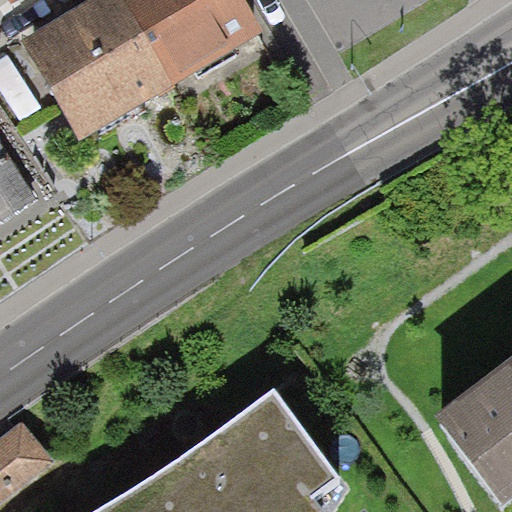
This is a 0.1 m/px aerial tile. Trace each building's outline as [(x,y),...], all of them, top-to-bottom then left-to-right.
[(180,82),(129,0),(88,0),(23,39),(84,141),(180,82)] [(129,0),(180,82),(266,30),(247,0),(129,0)] [(0,223),(39,199),(0,137),(0,223)] [(511,365),(443,415),(510,507),(511,505),(511,365)] [(339,477),(275,391),(205,442),(163,471),(110,504),(96,511),(323,511),(312,494),(339,477)] [(24,426),(0,444),(0,511),(1,511),(58,469),(24,426)]
